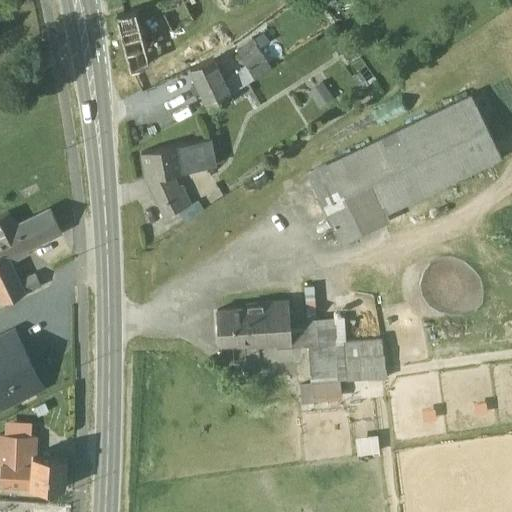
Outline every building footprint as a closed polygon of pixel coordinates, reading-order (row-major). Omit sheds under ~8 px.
[(135,11),(116,16),(126,55),(145,50),(135,11)] [(242,43),(255,76),(272,69),(259,37),(242,43)] [(213,58),(190,69),(201,91),(196,93),(198,98),(203,96),(205,100),(209,108),(230,94),(213,58)] [(472,96),(308,173),(342,243),(360,234),(357,227),(501,157),(472,96)] [(205,100),(199,103),(203,112),(209,108),(205,100)] [(210,139),(140,151),(145,177),(170,173),(215,165),(210,139)] [(170,173),(145,177),(164,216),(186,206),(183,200),(170,173)] [(178,213),(184,222),(204,209),(198,200),(178,213)] [(48,210),(14,228),(7,213),(0,216),(0,248),(2,252),(3,251),(9,262),(28,253),(26,249),(59,232),(48,210)] [(2,252),(0,253),(0,272),(11,267),(9,262),(3,251),(2,252)] [(11,267),(0,272),(0,300),(2,305),(24,294),(11,267)] [(35,275),(19,282),(24,294),(41,286),(35,275)] [(288,301),(246,304),(248,342),(249,344),(277,342),(277,346),(291,346),(290,321),(288,301)] [(246,308),(217,310),(219,344),(248,342),(246,308)] [(343,317),(306,319),(308,345),(310,381),(387,377),(380,338),(345,341),(343,317)] [(306,319),(290,321),(291,346),(308,345),(306,319)] [(14,331),(0,338),(0,356),(22,345),(21,345),(14,331)] [(22,345),(0,356),(0,390),(3,389),(35,373),(22,345)] [(35,373),(3,389),(10,403),(41,387),(35,373)] [(35,437),(0,434),(0,465),(2,465),(2,464),(32,466),(33,455),(35,455),(35,437)] [(360,452),(382,451),(381,434),(359,436),(360,452)] [(35,455),(33,455),(32,466),(31,487),(65,489),(67,457),(35,455)] [(32,466),(2,464),(2,465),(1,485),(31,487),(32,466)]
